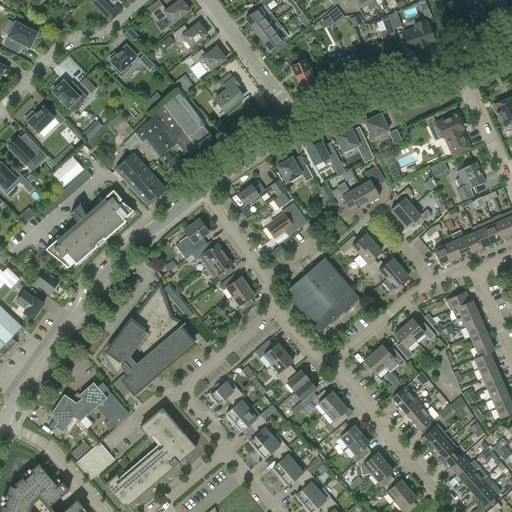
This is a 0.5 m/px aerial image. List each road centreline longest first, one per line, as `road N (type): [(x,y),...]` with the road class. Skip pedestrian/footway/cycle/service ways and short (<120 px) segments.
road 1 (tertiary): [(4,420),(108,271),(156,225)]
road 2 (residential): [(459,511),(369,415),(334,361)]
road 3 (residential): [(156,225),(105,173),(16,251)]
road 4 (residential): [(0,109),(56,46),(109,29),(142,0)]
road 5 (tertiary): [(294,123),(456,61)]
road 6 (residential): [(294,123),(207,0)]
road 7 (residential): [(276,310),(268,278),(199,191)]
road 8 (residential): [(511,191),(456,61)]
road 9 (residential): [(104,511),(48,445),(4,420)]
road 10 (residential): [(187,395),(191,379),(276,310)]
road 11 (residential): [(334,361),(428,282)]
